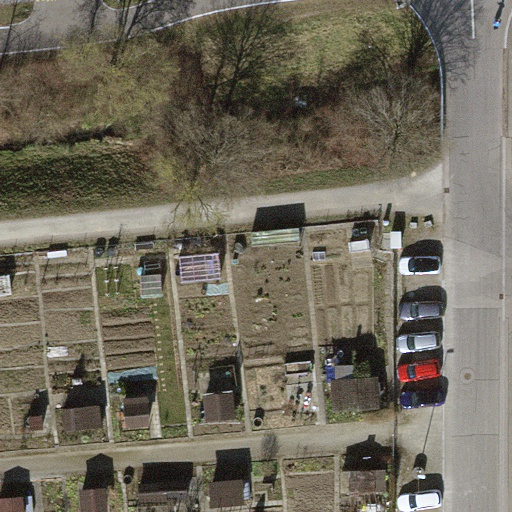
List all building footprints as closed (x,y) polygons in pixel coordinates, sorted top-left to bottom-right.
[(164,286),(124,290),(126,311),(166,307),(164,286)] [(16,337),(0,339),(0,362),(19,361),(16,337)] [(383,379),(334,383),(338,424),(386,419),(383,379)] [(43,421),(40,401),(16,405),(20,425),(43,421)] [(161,404),(127,407),(130,442),(164,439),(161,404)] [(107,414),(65,418),(66,439),(109,435),(107,414)] [(381,476),(354,477),(354,502),(382,501),(381,476)] [(189,485),(138,490),(140,511),(191,506),(189,485)] [(247,511),(246,486),(215,489),(217,511),(247,511)] [(115,511),(114,499),(82,502),(83,511),(115,511)]
